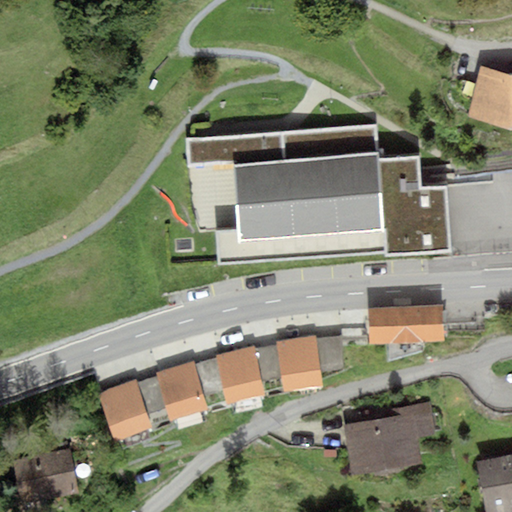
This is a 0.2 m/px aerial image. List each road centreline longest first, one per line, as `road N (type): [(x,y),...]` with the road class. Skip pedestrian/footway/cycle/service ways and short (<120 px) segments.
road 1 (tertiary): [(0,385),(223,312),(302,297),(511,285)]
road 2 (residential): [(511,349),(288,413),(239,438),(146,511)]
